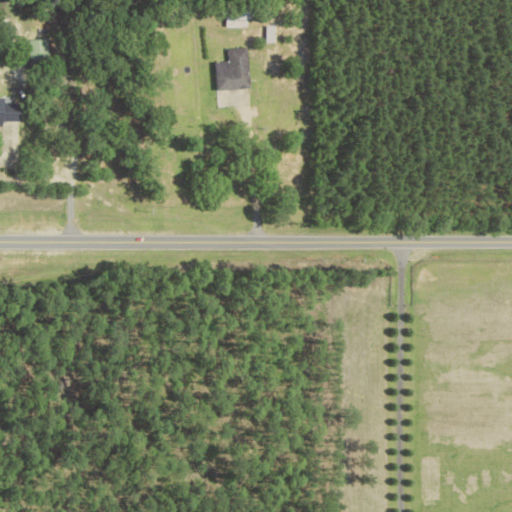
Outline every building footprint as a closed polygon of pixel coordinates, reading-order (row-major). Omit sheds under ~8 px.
[(246,27),(246,12),(225,12),(224,27),(246,27)] [(265,41),(273,41),(272,25),(265,26),(265,41)] [(47,39),(28,39),(28,59),(47,59),(47,39)] [(247,47),(226,48),(226,61),(213,62),(215,90),(248,88),(247,47)] [(0,121),(18,122),(19,100),(1,99),(1,97),(0,96),(0,121)]
